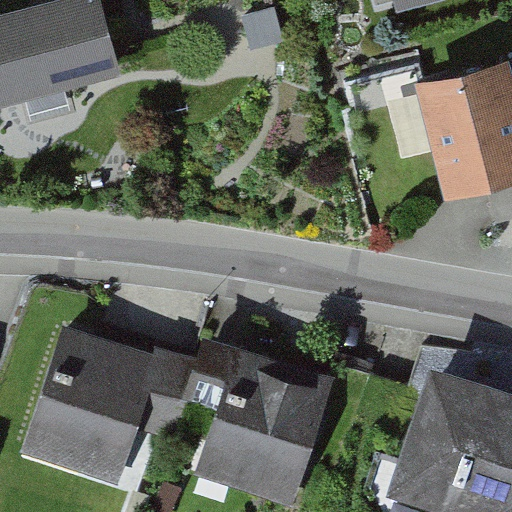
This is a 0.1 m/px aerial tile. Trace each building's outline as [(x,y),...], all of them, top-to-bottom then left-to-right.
[(105,0),(0,0),(0,98),(124,64),(105,0)] [(410,0),(414,15),(475,0),(410,0)] [(273,10),(248,17),(256,46),(281,39),(273,10)] [(445,96),(412,102),(421,158),(451,153),(458,196),(511,186),(511,68),(442,81),(445,96)] [(177,356),(90,326),(46,451),(133,481),(177,356)] [(292,359),(235,336),(211,396),(241,408),(214,473),(296,506),(341,392),(287,370),(292,359)] [(511,511),(511,382),(432,357),(387,493),(444,511),(511,511)]
